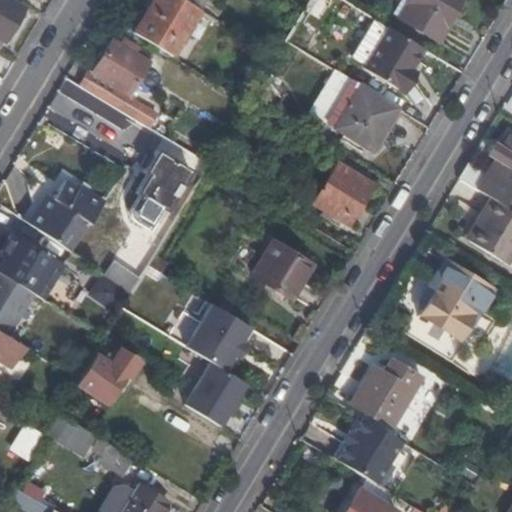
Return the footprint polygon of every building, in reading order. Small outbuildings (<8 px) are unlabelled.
[(0,0),(0,41),(1,40),(2,41),(22,9),(5,0),(0,0)] [(154,0),(134,32),(173,57),(201,11),(182,0),(154,0)] [(182,0),(201,11),(207,0),(182,0)] [(400,0),(393,13),(399,16),(408,0),(400,0)] [(408,0),(399,16),(438,39),(461,0),(408,0)] [(390,26),(375,18),(353,55),(367,63),(390,26)] [(425,48),(390,26),(367,63),(365,67),(406,92),(416,75),(410,72),(425,48)] [(121,109),(127,99),(149,63),(114,41),(93,74),(100,78),(92,92),(121,109)] [(351,81),(338,73),(311,115),(325,123),(351,81)] [(239,95),(248,101),(252,96),(257,87),(247,81),(239,95)] [(370,151),(396,109),(351,81),(325,123),(370,151)] [(132,119),(150,129),(157,118),(127,99),(121,109),(120,111),(132,119)] [(468,163),(459,177),(494,198),(511,209),(511,137),(510,136),(502,149),(493,144),(488,153),(497,158),(487,174),(468,163)] [(140,197),(130,213),(130,219),(147,229),(160,208),(166,212),(191,172),(158,152),(144,174),(147,176),(136,194),(140,197)] [(371,187),(337,166),(312,205),(347,227),(371,187)] [(63,184),(27,227),(69,256),(101,207),(85,195),(83,198),(63,184)] [(506,263),(511,252),(511,209),(494,198),(469,240),(506,263)] [(0,277),(32,297),(39,302),(60,269),(9,238),(0,252),(0,277)] [(273,242),(251,276),(290,299),(311,266),(273,242)] [(112,261),(101,276),(128,295),(139,279),(112,261)] [(418,315),(460,340),(491,289),(446,262),(435,280),(438,282),(418,315)] [(0,277),(0,336),(5,340),(32,297),(0,277)] [(211,305),(185,348),(209,363),(223,371),(249,329),(211,305)] [(0,336),(0,363),(6,368),(18,349),(5,340),(0,336)] [(94,355),(75,386),(109,407),(118,393),(113,389),(122,375),(128,379),(137,364),(116,350),(110,359),(107,363),(94,355)] [(107,363),(110,359),(97,350),(94,355),(107,363)] [(391,359),(383,373),(395,380),(403,366),(391,359)] [(223,371),(209,363),(183,406),(219,427),(245,385),(223,371)] [(395,380),(383,373),(373,367),(350,404),(389,429),(421,377),(403,366),(395,380)] [(43,436),(83,456),(94,436),(53,415),(43,436)] [(362,419),(336,462),(375,486),(402,443),(362,419)] [(511,421),(501,439),(511,445),(511,421)] [(24,458),(36,430),(20,424),(8,451),(24,458)] [(511,445),(501,439),(485,466),(511,481),(511,445)] [(122,478),(132,460),(107,444),(96,462),(122,478)] [(31,511),(34,511),(42,489),(14,480),(6,504),(31,511)] [(162,511),(167,505),(138,488),(123,511),(162,511)] [(393,511),(357,490),(344,511),(393,511)]
